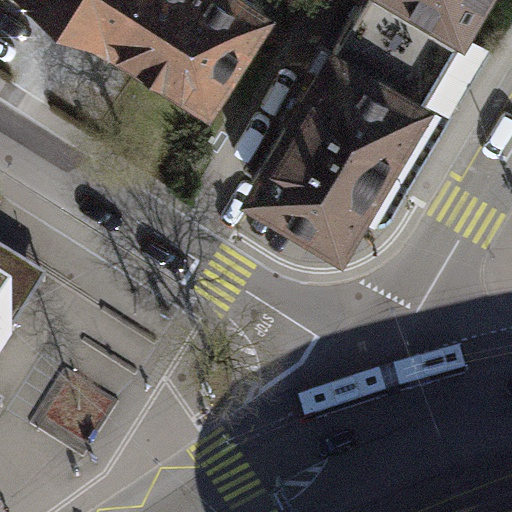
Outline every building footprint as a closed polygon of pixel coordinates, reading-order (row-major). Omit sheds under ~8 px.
[(45,7),(105,43),(130,0),(5,0),(38,19),(45,7)] [(130,0),(105,43),(197,98),(256,0),(130,0)] [(359,0),(343,28),(442,87),(493,0),(359,0)] [(333,232),(363,224),(442,87),(343,28),(253,183),(333,232)] [(49,287),(0,256),(0,326),(18,338),(49,287)] [(0,367),(18,338),(0,326),(0,367)] [(0,397),(0,425),(13,405),(0,397)]
